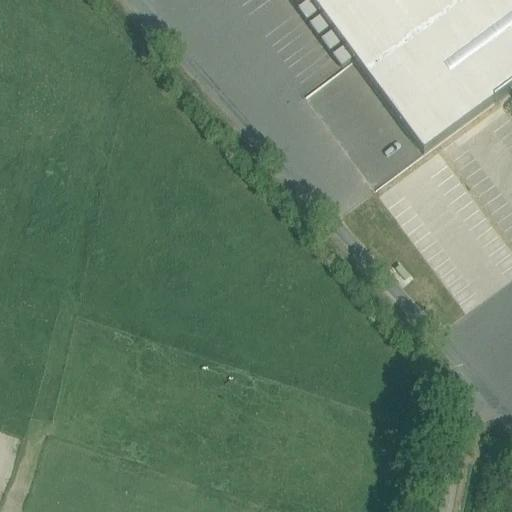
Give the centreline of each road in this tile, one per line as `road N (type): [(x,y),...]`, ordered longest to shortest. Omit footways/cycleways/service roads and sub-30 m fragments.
road 1 (unclassified): [(135,0),(470,373)]
road 2 (residential): [(441,511),(470,373)]
